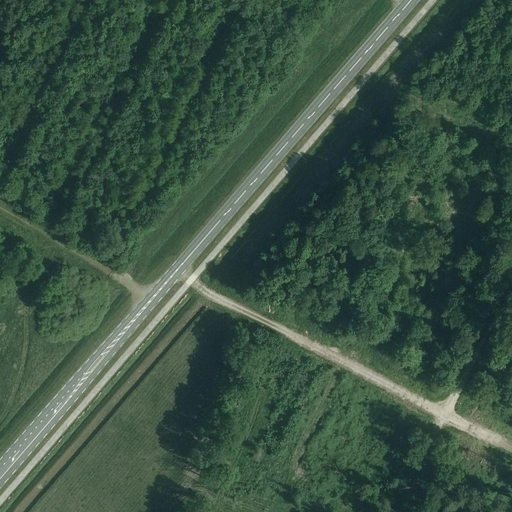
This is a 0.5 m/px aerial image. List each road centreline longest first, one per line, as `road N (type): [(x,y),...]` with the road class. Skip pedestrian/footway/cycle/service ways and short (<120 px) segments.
road 1 (primary): [(0,473),(410,0)]
road 2 (track): [(0,211),(152,297)]
